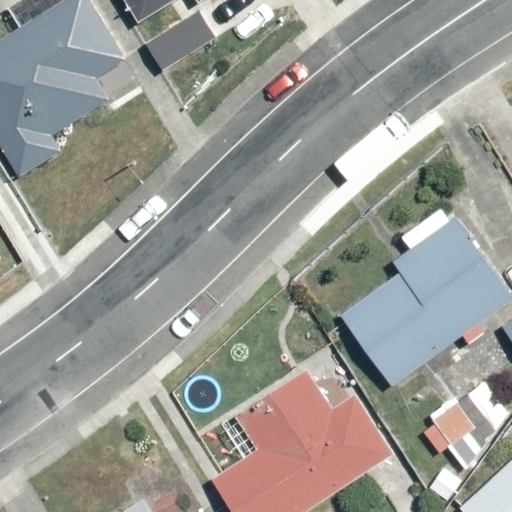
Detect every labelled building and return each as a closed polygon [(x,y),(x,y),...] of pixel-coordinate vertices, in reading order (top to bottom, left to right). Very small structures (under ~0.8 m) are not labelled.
[(121,98),(107,75),(133,59),(95,0),(27,0),(14,9),(26,27),(0,43),(0,136),(26,178),(67,152),(58,138),(101,110),(121,98)] [(131,0),(146,24),(176,7),(187,25),(150,49),(166,76),(221,44),(214,32),(232,20),(223,5),(231,0),(131,0)] [(511,304),(511,286),(463,217),(403,260),(410,271),(349,314),(397,384),(511,304)] [(354,413),(321,363),(227,427),(249,460),(219,480),(240,511),(310,511),(399,453),(367,404),(354,413)] [(468,472),(511,420),(511,384),(499,395),(491,382),(430,420),(453,456),(468,472)] [(511,511),(511,460),(462,508),(465,511),(511,511)] [(155,511),(149,502),(131,511),(155,511)]
